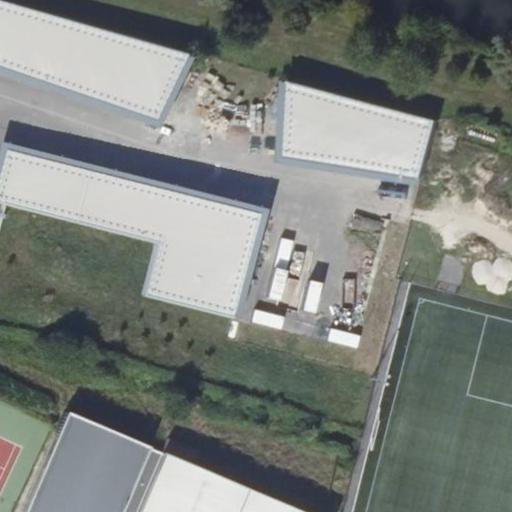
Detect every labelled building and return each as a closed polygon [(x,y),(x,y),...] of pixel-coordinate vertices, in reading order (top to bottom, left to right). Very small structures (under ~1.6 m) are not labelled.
[(0,0),(0,72),(165,141),(195,53),(0,0)] [(438,120),(291,80),(289,110),(408,143),(399,175),(422,179),(438,120)] [(399,175),(408,143),(289,110),(287,158),(399,175)] [(157,241),(169,191),(3,149),(0,158),(0,216),(3,205),(155,243),(141,296),(230,318),(244,263),(157,241)] [(244,263),(257,213),(169,191),(157,241),(244,263)] [(298,511),(162,452),(135,511),(298,511)]
